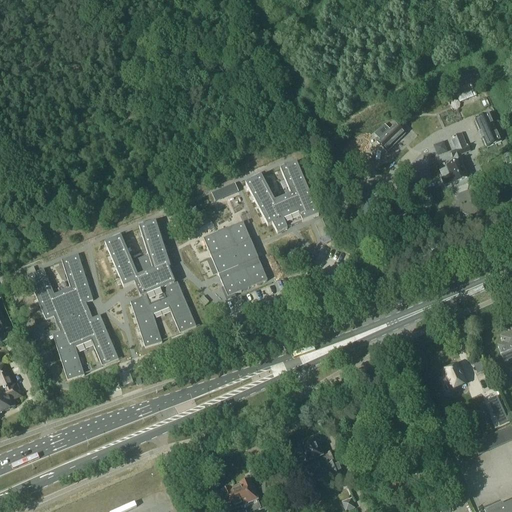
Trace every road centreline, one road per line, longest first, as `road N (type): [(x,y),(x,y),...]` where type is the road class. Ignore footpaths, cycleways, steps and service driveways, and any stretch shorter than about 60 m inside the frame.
road 1 (primary): [(0,505),(440,303)]
road 2 (primary): [(440,303),(0,467)]
